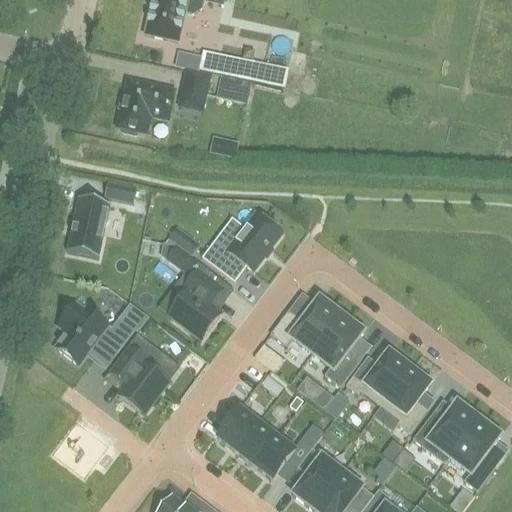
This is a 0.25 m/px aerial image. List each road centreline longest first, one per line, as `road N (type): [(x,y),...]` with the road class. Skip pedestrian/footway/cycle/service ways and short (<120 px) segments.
road 1 (residential): [(161,448),(310,256),(511,404)]
road 2 (unclassified): [(6,315),(65,53)]
